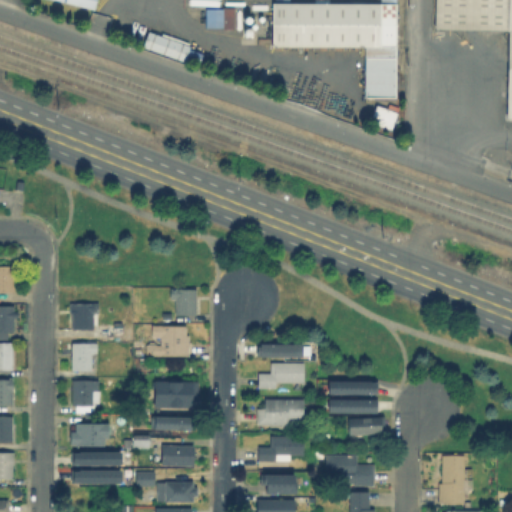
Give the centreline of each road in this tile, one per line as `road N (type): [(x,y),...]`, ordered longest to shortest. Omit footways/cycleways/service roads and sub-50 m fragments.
road 1 (primary): [(511,314),(0,113)]
road 2 (residential): [(511,193),(0,10)]
road 3 (residential): [(41,511),(43,252)]
road 4 (residential): [(223,511),(224,333),(245,296)]
